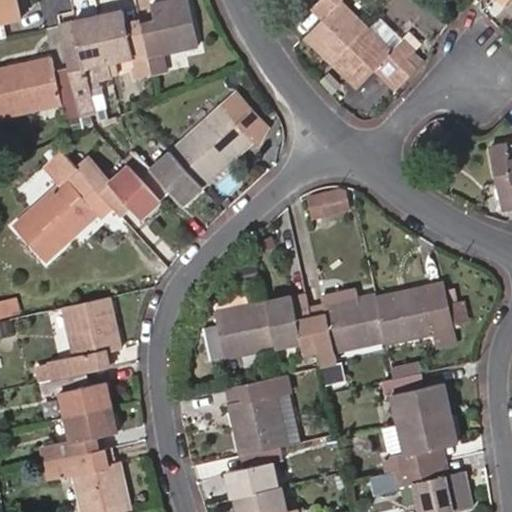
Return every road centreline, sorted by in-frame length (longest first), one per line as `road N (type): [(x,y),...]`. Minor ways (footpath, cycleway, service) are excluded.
road 1 (residential): [(332,136),(193,265),(167,307),(164,371),(175,457),(193,511)]
road 2 (residential): [(511,506),(499,400),(500,361),(511,329)]
road 3 (residential): [(362,161),(422,207),(511,252)]
road 4 (residential): [(240,0),(268,53),(332,136)]
road 5 (residential): [(362,161),(436,89),(482,74)]
